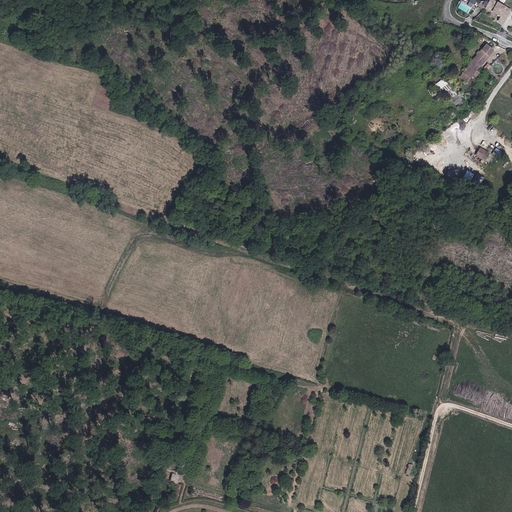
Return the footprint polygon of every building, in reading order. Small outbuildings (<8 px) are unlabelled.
[(511,11),(492,1),(491,2),(487,10),(501,17),(499,22),(504,25),(511,11)] [(461,2),(458,7),(467,13),(470,8),(461,2)] [(493,51),(487,46),(482,52),(479,54),(475,60),(481,65),(493,51)] [(464,72),(471,77),(474,73),(477,75),(480,71),(478,69),(481,65),(475,60),(464,72)] [(462,75),(468,80),(471,77),(464,72),(462,75)] [(442,78),(436,83),(440,89),(446,83),(442,78)] [(462,100),(458,94),(451,100),(455,105),(462,100)] [(504,144),(495,138),(487,150),(496,156),(504,144)]
